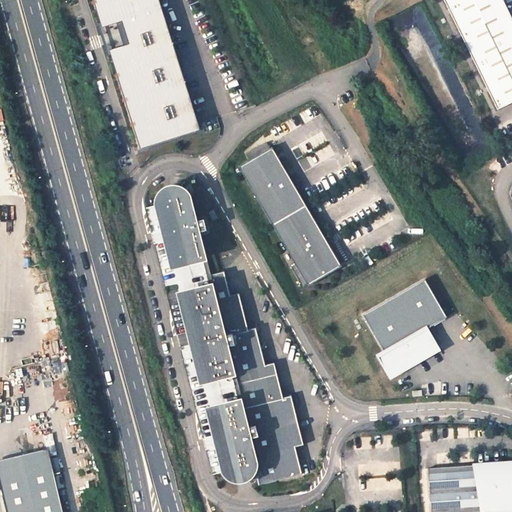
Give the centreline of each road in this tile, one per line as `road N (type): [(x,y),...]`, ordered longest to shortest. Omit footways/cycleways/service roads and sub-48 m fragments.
road 1 (primary): [(169,511),(28,0)]
road 2 (primary): [(8,0),(144,511)]
road 3 (unknown): [(89,0),(147,169)]
road 4 (unknown): [(239,128),(186,0)]
